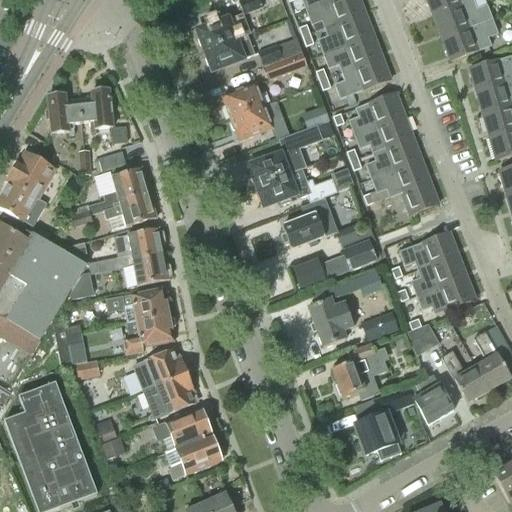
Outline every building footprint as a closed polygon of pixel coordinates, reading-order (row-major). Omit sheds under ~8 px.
[(242,17),(262,10),(257,0),(247,0),(237,4),(242,17)] [(300,0),(306,14),(341,0),(300,0)] [(363,17),(356,0),(341,0),(306,14),(311,28),(321,24),(324,32),(336,27),(363,17)] [(425,0),(433,19),(472,4),(470,0),(425,0)] [(441,41),(481,26),(481,25),(490,21),(485,8),(475,11),(472,4),(433,19),(441,41)] [(196,34),(204,54),(245,39),(249,37),(241,17),(196,34)] [(372,39),(363,17),(336,27),(345,49),(372,39)] [(491,22),(481,26),(441,41),(450,64),(490,48),(486,40),(496,36),(491,22)] [(302,41),(309,38),(306,28),(298,31),(302,41)] [(313,47),(309,38),(302,41),(305,50),(313,47)] [(253,58),(250,49),(245,39),(204,54),(211,74),(253,58)] [(372,39),(345,49),(323,57),(329,71),(339,68),(342,76),(380,61),(372,39)] [(300,55),(295,42),(257,56),(261,69),(279,62),(280,63),(284,61),(300,55)] [(476,94),(511,83),(511,68),(509,59),(469,71),(476,94)] [(266,83),(289,75),(284,61),(280,63),(261,70),(266,83)] [(389,83),(380,61),(342,76),(345,84),(335,88),(340,102),(362,93),(362,94),(389,83)] [(315,75),(319,85),(326,82),(322,72),(315,75)] [(330,91),(326,82),(319,85),(322,94),(330,91)] [(511,83),(476,94),(482,117),(511,108),(511,83)] [(221,100),(230,122),(262,109),(254,88),(221,100)] [(78,103),(81,127),(89,126),(90,136),(94,135),(94,133),(112,131),(108,93),(90,95),(91,102),(78,103)] [(353,138),(403,119),(394,97),(367,107),(356,112),(359,119),(347,123),(353,138)] [(72,127),(81,127),(78,103),(65,105),(64,98),(46,100),(50,137),(68,135),(68,138),(73,138),(72,127)] [(277,129),(287,125),(289,124),(285,114),(276,117),(272,106),(262,109),(230,122),(238,143),(277,128),(277,129)] [(511,108),(482,117),(489,139),(495,138),(511,132),(511,108)] [(322,110),(301,118),(306,131),(310,130),(318,127),(327,123),(328,118),(322,110)] [(342,128),(339,118),(332,121),(335,130),(342,128)] [(411,141),(403,119),(353,138),(358,152),(368,148),(371,156),(411,141)] [(255,189),(286,178),(300,172),(304,171),(297,151),(323,142),(318,127),(310,130),(306,131),(301,133),(291,137),(280,141),(285,156),(248,170),(255,189)] [(511,132),(495,138),(489,139),(495,163),(511,157),(511,132)] [(369,182),(420,163),(411,141),(371,156),(374,164),(364,168),(369,182)] [(348,165),(356,162),(353,154),(345,157),(348,165)] [(37,203),(55,173),(24,155),(19,164),(17,163),(5,184),(8,187),(8,186),(37,203)] [(101,175),(125,167),(121,155),(97,162),(101,175)] [(356,162),(348,165),(352,175),(360,172),(356,162)] [(428,185),(420,163),(369,182),(375,196),(369,198),(372,206),(374,206),(381,203),(389,200),(390,201),(401,196),(401,195),(428,185)] [(511,194),(511,168),(498,173),(505,196),(511,194)] [(113,207),(148,196),(141,172),(111,180),(115,195),(102,199),(104,205),(112,203),(113,207)] [(286,178),(255,189),(263,209),(278,204),(279,208),(290,204),(289,200),(308,193),(300,172),(286,178)] [(334,179),(337,190),(351,187),(349,176),(334,179)] [(316,203),(336,195),(331,183),(311,190),(316,203)] [(437,207),(428,185),(401,195),(401,196),(410,218),(437,207)] [(45,208),(37,203),(8,186),(8,187),(0,200),(0,213),(21,226),(21,224),(31,230),(45,208)] [(112,203),(104,205),(99,207),(102,215),(104,223),(107,222),(111,234),(155,222),(148,196),(113,207),(112,203)] [(393,207),(390,201),(389,200),(381,203),(383,211),(393,207)] [(372,206),(367,208),(370,216),(375,214),(383,211),(381,203),(374,206),(372,206)] [(307,212),(308,214),(293,220),(295,225),(281,230),(283,236),(279,237),(284,248),(287,247),(289,253),(323,240),(334,236),(326,213),(323,206),(307,212)] [(89,214),(90,218),(102,215),(99,207),(87,210),(89,214)] [(71,213),(70,220),(89,214),(87,210),(87,209),(71,213)] [(74,231),(92,225),(90,218),(89,214),(70,220),(74,231)] [(0,320),(28,337),(39,343),(83,269),(45,246),(44,245),(34,240),(2,220),(0,223),(0,320)] [(352,229),(334,236),(338,247),(356,240),(352,229)] [(39,232),(34,240),(44,245),(45,246),(50,238),(39,232)] [(118,261),(121,261),(122,266),(163,258),(158,232),(126,238),(127,242),(114,244),(118,261)] [(356,240),(338,247),(342,257),(336,260),(343,277),(349,274),(375,264),(367,245),(372,243),(369,235),(356,240)] [(417,274),(456,259),(448,236),(421,246),(421,247),(398,256),(404,270),(414,266),(417,274)] [(406,243),(394,248),(397,256),(409,251),(406,243)] [(109,263),(111,274),(123,272),(127,291),(137,289),(137,290),(168,283),(163,258),(122,266),(121,261),(118,261),(109,263)] [(465,281),(456,259),(417,274),(420,282),(410,286),(416,300),(465,281)] [(99,277),(111,274),(109,263),(97,266),(99,277)] [(300,290),(322,282),(316,264),(293,272),(300,290)] [(401,280),(397,271),(390,274),(393,282),(401,280)] [(90,299),(85,273),(73,291),(75,301),(90,299)] [(446,313),(447,314),(474,303),(465,281),(416,300),(421,314),(431,310),(434,318),(446,313)] [(312,298),(315,307),(307,310),(322,351),(345,343),(342,334),(353,330),(344,306),(333,310),(330,303),(338,300),(334,290),(312,298)] [(163,293),(105,304),(108,316),(124,312),(127,327),(168,318),(163,293)] [(407,303),(403,294),(396,297),(399,305),(407,303)] [(367,345),(397,333),(390,316),(361,327),(367,345)] [(168,318),(127,327),(130,342),(123,343),(126,358),(143,355),(142,350),(173,344),(168,318)] [(28,337),(0,320),(0,338),(30,357),(39,343),(28,337)] [(419,330),(417,323),(407,327),(410,333),(419,330)] [(427,328),(415,333),(427,353),(438,347),(427,328)] [(63,331),(65,341),(80,337),(78,329),(63,331)] [(66,349),(65,341),(63,331),(53,333),(60,369),(70,367),(66,349)] [(427,353),(415,333),(406,336),(416,360),(427,353)] [(485,365),(475,371),(488,394),(510,382),(484,336),(473,342),(485,365)] [(65,341),(66,349),(81,346),(80,337),(65,341)] [(379,371),(370,347),(347,356),(351,366),(331,374),(336,387),(333,388),(338,400),(341,399),(342,401),(364,393),(359,379),(379,371)] [(156,391),(187,378),(177,351),(133,369),(143,395),(155,391),(156,391)] [(466,407),(488,394),(475,371),(464,377),(452,354),(440,360),(466,407)] [(98,378),(96,364),(75,368),(78,382),(98,378)] [(427,429),(452,415),(430,374),(423,378),(426,382),(421,385),(426,394),(413,402),(427,429)] [(155,391),(143,395),(154,422),(198,404),(187,378),(156,391),(155,391)] [(59,511),(60,511),(97,498),(54,387),(17,401),(24,417),(3,425),(35,511),(59,511)] [(386,417),(413,407),(407,391),(373,403),(379,419),(354,428),(360,445),(358,446),(362,457),(364,456),(365,458),(396,447),(386,417)] [(169,455),(211,438),(201,412),(153,431),(157,443),(163,441),(169,455)] [(105,423),(93,427),(99,445),(112,440),(105,423)] [(165,456),(170,469),(168,470),(173,482),(221,463),(211,438),(169,455),(165,456)] [(100,448),(106,463),(123,456),(117,442),(100,448)] [(511,470),(510,467),(492,478),(509,508),(511,506),(511,470)] [(170,487),(167,478),(155,483),(158,491),(170,487)] [(204,505),(207,511),(231,511),(224,496),(204,505)]
